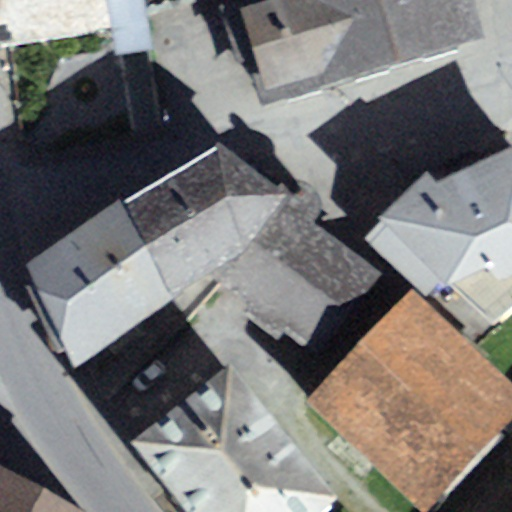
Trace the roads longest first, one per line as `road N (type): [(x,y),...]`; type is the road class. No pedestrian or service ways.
road 1 (residential): [(511,84),(228,142),(0,213)]
road 2 (primary): [(127,511),(39,388),(0,294)]
